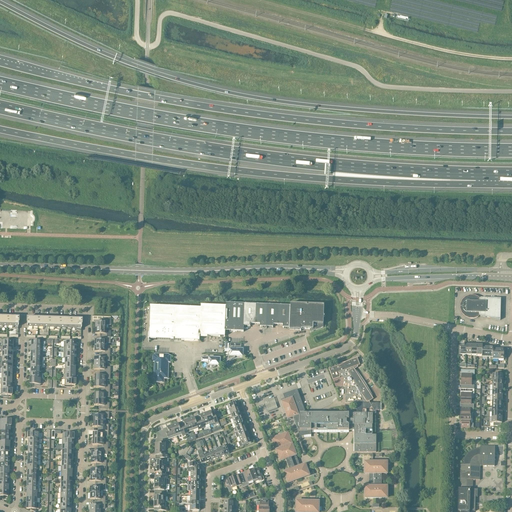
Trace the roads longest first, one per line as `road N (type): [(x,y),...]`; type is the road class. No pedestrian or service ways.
road 1 (motorway): [(511,117),(245,96),(138,66),(0,2)]
road 2 (motorway): [(511,131),(335,123),(190,104),(0,61)]
road 3 (motorway): [(511,150),(311,139),(0,82)]
road 4 (motorway): [(0,106),(284,159),(481,175)]
road 5 (motorway): [(0,129),(333,180),(481,175)]
road 6 (secondary): [(0,266),(318,270)]
road 7 (track): [(250,0),(440,51),(511,59)]
road 8 (tertiary): [(140,511),(145,426),(239,387)]
road 9 (residential): [(508,435),(451,434),(453,327)]
road 10 (secondary): [(371,279),(511,276)]
road 11 (secondary): [(511,270),(371,272)]
road 12 (tertiary): [(263,377),(343,349),(353,340),(356,314)]
